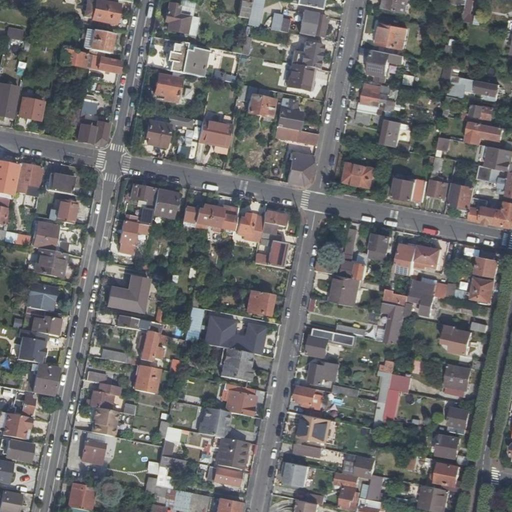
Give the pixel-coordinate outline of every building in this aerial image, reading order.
[(240,0),(237,17),(248,19),(251,0),(240,0)] [(251,0),(248,19),(247,25),(252,26),(254,20),(260,21),(261,15),(257,14),(259,0),(251,0)] [(297,0),(296,5),(322,10),(324,0),(327,1),(327,0),(297,0)] [(405,14),(407,0),(386,0),(384,9),(405,14)] [(466,0),(463,21),(477,23),(480,0),(466,0)] [(119,5),(96,1),(92,20),(116,25),(119,5)] [(165,22),(169,23),(168,31),(196,36),(199,19),(191,17),(192,8),(169,4),(167,12),(165,22)] [(309,14),(305,34),(322,37),(326,17),(309,14)] [(274,15),(271,29),(279,31),(281,19),(282,16),(274,15)] [(281,19),(279,31),(287,33),(289,21),(281,19)] [(407,29),(382,25),(378,44),(404,49),(407,29)] [(5,37),(21,40),(23,30),(7,27),(5,37)] [(114,35),(94,31),(90,51),(110,54),(114,35)] [(444,56),(452,58),(458,41),(450,38),(444,56)] [(175,42),(170,70),(204,77),(210,50),(188,46),(188,44),(175,42)] [(316,69),(318,70),(322,46),(304,42),(302,53),(293,51),(291,65),(292,65),(316,69)] [(241,55),(243,45),(234,43),(232,53),(241,55)] [(92,55),(59,49),(57,60),(62,61),(61,64),(89,69),(90,61),(92,55)] [(377,75),(376,82),(385,83),(391,54),(373,50),(368,74),(377,75)] [(118,74),(121,61),(92,55),(90,61),(89,69),(118,74)] [(312,92),(316,69),(292,65),(288,87),(312,92)] [(180,79),(157,75),(154,94),(164,96),(163,100),(176,102),(180,79)] [(448,96),(464,99),(465,90),(483,93),(482,96),(485,97),(485,99),(495,101),(499,86),(457,77),(452,76),(448,96)] [(19,88),(0,84),(0,116),(13,120),(19,88)] [(360,103),(358,111),(372,114),(377,115),(377,114),(386,116),(387,112),(378,110),(380,100),(382,100),(383,94),(380,94),(382,87),(368,84),(367,88),(365,88),(362,104),(360,103)] [(270,91),(241,85),(238,100),(248,102),(248,98),(251,99),(248,113),(272,118),(275,101),(268,99),(270,91)] [(448,96),(446,101),(463,104),(464,99),(448,96)] [(43,103),(22,99),(18,117),(39,122),(43,103)] [(297,102),(282,99),(281,102),(276,127),(297,131),(301,113),(295,112),(297,102)] [(78,125),(74,142),(98,146),(105,141),(109,125),(107,125),(97,123),(84,120),(85,114),(95,116),(97,105),(82,102),(80,112),(78,125)] [(463,113),(462,120),(468,121),(470,122),(472,122),(482,124),(499,128),(500,124),(497,123),(495,121),(491,120),(494,108),(473,104),(471,115),(463,113)] [(68,127),(65,140),(74,142),(78,125),(80,112),(74,111),(71,127),(68,127)] [(372,114),(358,111),(357,119),(370,122),(372,114)] [(149,138),(147,145),(166,148),(170,126),(149,121),(145,137),(149,138)] [(397,147),(397,149),(409,152),(410,146),(398,144),(402,123),(387,121),(382,144),(397,147)] [(232,128),(202,122),(199,141),(208,142),(208,140),(216,142),(215,144),(228,146),(232,128)] [(467,142),(490,147),(500,148),(501,143),(488,141),(489,138),(501,141),(503,129),(482,125),(482,124),(472,122),(467,142)] [(297,131),(276,127),(274,140),(315,149),(318,135),(297,131)] [(439,137),(435,157),(440,158),(441,156),(451,158),(453,149),(454,147),(457,148),(457,149),(467,151),(467,152),(488,156),(490,147),(467,142),(439,137)] [(192,160),(196,141),(182,138),(179,157),(192,160)] [(312,164),(313,158),(291,153),(290,159),(312,164)] [(291,165),(287,184),(302,187),(309,183),(312,164),(290,159),(288,165),(291,165)] [(375,168),(348,163),(344,182),(371,187),(375,168)] [(22,165),(18,184),(16,193),(25,194),(26,186),(38,188),(42,169),(22,165)] [(479,180),(489,182),(490,178),(492,168),(480,165),(480,166),(475,188),(477,188),(479,180)] [(496,179),(498,169),(492,168),(490,178),(496,179)] [(511,196),(511,171),(511,172),(509,180),(500,178),(499,184),(498,187),(507,189),(506,195),(511,196)] [(50,174),(47,192),(71,197),(75,180),(50,174)] [(416,182),(397,178),(394,197),(423,202),(427,182),(417,180),(416,182)] [(448,184),(431,180),(428,195),(445,198),(448,184)] [(474,188),(454,184),(450,205),(470,209),(474,188)] [(36,197),(38,188),(26,186),(25,194),(36,197)] [(142,225),(150,227),(152,215),(155,201),(152,201),(154,190),(133,186),(130,199),(137,201),(136,207),(141,208),(139,218),(126,215),(125,222),(138,225),(142,225)] [(498,193),(506,195),(507,189),(498,187),(497,191),(498,193)] [(155,201),(152,215),(173,219),(178,195),(158,191),(157,200),(155,199),(155,201)] [(473,198),(469,219),(510,228),(511,226),(511,203),(505,202),(503,211),(486,207),(488,201),(473,198)] [(55,222),(73,226),(77,204),(59,201),(55,222)] [(185,208),(182,225),(207,229),(207,228),(211,208),(203,206),(201,211),(185,208)] [(219,210),(211,208),(207,228),(212,229),(216,230),(219,230),(219,233),(233,235),(237,210),(224,207),(223,210),(219,210)] [(274,242),(280,243),(281,237),(274,235),(276,226),(283,228),(286,217),(265,213),(261,233),(260,233),(260,235),(259,239),(264,240),(274,242)] [(262,223),(263,218),(245,214),(244,218),(241,218),(241,219),(240,219),(237,231),(240,232),(240,234),(244,235),(244,233),(250,234),(250,233),(260,235),(260,233),(262,223)] [(140,235),(140,232),(142,225),(138,225),(125,222),(123,222),(119,243),(121,243),(119,253),(133,256),(135,246),(133,246),(135,238),(134,238),(135,234),(140,235)] [(52,252),(66,255),(68,245),(54,242),(57,228),(38,225),(33,248),(39,249),(52,252)] [(347,246),(345,255),(351,256),(357,230),(351,229),(350,232),(347,246)] [(347,246),(350,232),(344,230),(341,245),(347,246)] [(373,234),(368,258),(374,259),(376,249),(388,252),(391,237),(373,234)] [(5,235),(4,243),(13,244),(14,237),(5,235)] [(29,240),(20,238),(18,245),(28,247),(29,240)] [(282,269),(286,244),(280,243),(274,242),(264,240),(264,243),(271,245),(269,257),(256,255),(254,263),(282,269)] [(415,261),(418,248),(401,245),(395,271),(413,274),(415,261)] [(418,248),(415,261),(438,265),(441,250),(418,245),(418,248)] [(61,279),(66,255),(52,252),(39,249),(36,266),(34,273),(61,279)] [(321,250),(317,271),(330,274),(337,275),(341,276),(343,267),(344,262),(333,260),(332,265),(324,264),(327,252),(321,250)] [(476,274),(495,277),(499,261),(479,257),(476,274)] [(355,278),(360,279),(364,280),(367,266),(344,261),(344,262),(343,267),(341,276),(355,278)] [(28,272),(34,273),(36,266),(29,265),(28,272)] [(144,270),(141,269),(121,265),(117,282),(131,285),(132,281),(123,279),(125,270),(137,273),(137,272),(144,273),(144,270)] [(337,275),(332,302),(355,306),(360,279),(355,278),(341,276),(337,275)] [(493,282),(475,278),(471,298),(489,301),(493,282)] [(197,280),(191,307),(197,309),(203,282),(197,280)] [(411,280),(409,291),(435,296),(446,298),(449,284),(437,282),(436,285),(411,280)] [(138,286),(131,285),(117,282),(114,298),(132,302),(134,294),(136,294),(138,286)] [(31,285),(27,308),(50,313),(55,290),(31,285)] [(145,287),(138,286),(136,294),(143,295),(145,287)] [(386,290),(383,303),(406,307),(407,303),(407,301),(408,297),(394,294),(394,292),(386,290)] [(269,317),(273,295),(251,291),(247,312),(269,317)] [(409,291),(408,297),(407,301),(412,299),(411,300),(419,302),(418,307),(423,308),(422,314),(431,316),(435,296),(409,291)] [(385,342),(398,345),(399,344),(400,339),(404,316),(406,307),(383,303),(381,312),(391,314),(385,342)] [(407,303),(406,307),(404,316),(410,318),(413,304),(407,303)] [(56,337),(60,315),(50,313),(27,308),(26,308),(22,325),(21,330),(43,335),(56,337)] [(139,320),(115,316),(114,320),(118,320),(117,327),(137,330),(137,329),(148,331),(148,329),(159,331),(160,324),(139,320)] [(210,317),(204,345),(226,349),(253,355),(256,355),(262,328),(248,325),(245,338),(233,336),(235,322),(210,317)] [(472,322),(470,330),(485,333),(487,324),(472,322)] [(337,333),(349,335),(355,336),(356,329),(339,325),(337,333)] [(265,329),(262,328),(256,355),(260,356),(265,329)] [(337,333),(315,328),(313,335),(312,335),(308,354),(327,357),(330,339),(335,340),(334,343),(347,345),(349,335),(337,333)] [(444,343),(452,345),(450,351),(467,355),(472,333),(455,329),(454,336),(446,334),(444,343)] [(21,330),(20,330),(18,338),(21,338),(17,360),(40,364),(41,357),(43,358),(45,350),(43,349),(44,342),(42,342),(43,335),(21,330)] [(166,334),(166,336),(147,332),(145,342),(141,341),(141,345),(144,346),(141,359),(152,362),(153,358),(160,360),(163,349),(155,348),(157,341),(165,343),(165,340),(172,342),(173,338),(169,337),(170,335),(166,334)] [(253,355),(226,349),(220,377),(250,383),(252,371),(250,371),(253,355)] [(103,350),(102,359),(117,361),(127,363),(128,360),(126,359),(126,357),(127,355),(103,350)] [(388,360),(385,372),(393,374),(395,361),(388,360)] [(474,360),(472,368),(487,371),(489,363),(474,360)] [(321,366),(313,364),(310,382),(324,385),(325,379),(336,381),(339,365),(322,362),(321,366)] [(20,383),(18,391),(32,394),(32,393),(53,397),(58,369),(38,365),(36,372),(34,372),(33,375),(35,375),(33,385),(20,383)] [(446,386),(450,386),(466,390),(470,369),(449,365),(446,386)] [(140,366),(135,391),(155,395),(160,370),(140,366)] [(333,393),(387,404),(390,389),(393,374),(385,372),(376,370),(375,375),(381,376),(378,394),(334,386),(333,393)] [(390,389),(398,390),(403,391),(406,376),(393,374),(390,389)] [(86,407),(96,409),(106,411),(108,398),(109,395),(117,397),(119,388),(100,384),(98,393),(94,392),(92,402),(87,401),(86,407)] [(257,390),(226,384),(225,391),(231,392),(227,413),(229,413),(252,418),(257,397),(255,396),(257,390)] [(317,389),(299,386),(296,402),(314,406),(313,408),(321,410),(324,395),(316,394),(317,389)] [(466,390),(450,386),(448,393),(464,396),(466,390)] [(387,404),(384,418),(392,420),(398,390),(390,389),(387,404)] [(22,407),(15,406),(14,414),(31,418),(35,397),(25,395),(22,407)] [(224,402),(207,399),(206,407),(223,410),(224,402)] [(124,402),(122,412),(133,415),(135,405),(124,402)] [(450,415),(447,431),(465,434),(469,411),(454,408),(452,416),(450,415)] [(93,425),(92,433),(93,434),(103,436),(113,438),(119,413),(115,413),(110,411),(106,411),(96,409),(93,420),(95,421),(94,425),(93,425)] [(201,423),(199,434),(222,439),(229,440),(231,429),(227,428),(229,413),(227,413),(206,409),(204,420),(201,423)] [(6,414),(2,436),(24,440),(26,429),(29,430),(31,419),(6,414)] [(329,420),(301,415),(297,437),(325,442),(329,420)] [(157,437),(165,439),(167,427),(168,423),(161,422),(160,429),(159,428),(157,437)] [(460,439),(441,436),(438,455),(457,458),(460,439)] [(241,471),(247,443),(229,440),(222,439),(216,466),(241,471)] [(105,445),(85,441),(81,460),(102,465),(105,445)] [(9,451),(17,453),(16,460),(29,462),(32,446),(11,442),(9,451)] [(324,448),(297,443),(295,452),(322,457),(324,448)] [(200,462),(210,463),(211,455),(201,454),(200,462)] [(433,459),(410,454),(407,469),(415,470),(415,469),(420,470),(421,465),(431,467),(433,459)] [(360,468),(362,458),(349,456),(347,466),(360,468)] [(161,457),(156,479),(161,480),(163,470),(161,469),(162,466),(181,470),(183,461),(161,457)] [(366,478),(372,479),(373,475),(374,468),(370,468),(371,460),(362,458),(360,468),(359,473),(365,475),(365,478),(366,478)] [(13,464),(0,461),(0,482),(9,484),(13,464)] [(287,474),(285,482),(302,486),(304,477),(306,466),(286,462),(283,473),(287,474)] [(448,490),(463,493),(465,483),(459,482),(457,482),(460,467),(440,463),(439,468),(436,467),(435,470),(438,470),(437,474),(432,473),(430,480),(436,481),(436,482),(444,483),(443,489),(448,490)] [(240,479),(241,473),(216,468),(215,474),(213,474),(209,474),(208,480),(212,481),(212,482),(238,487),(240,479)] [(340,508),(357,511),(358,507),(351,505),(352,502),(358,503),(360,493),(356,493),(357,485),(357,484),(358,478),(348,476),(337,474),(338,473),(335,472),(334,475),(337,475),(336,484),(342,485),(345,485),(340,508)] [(372,479),(367,499),(375,501),(380,476),(373,475),(372,479)] [(149,478),(146,493),(153,494),(155,486),(156,480),(149,478)] [(366,478),(362,498),(367,499),(372,479),(366,478)] [(68,508),(69,508),(88,511),(90,511),(95,489),(72,484),(68,508)] [(444,511),(448,490),(443,489),(425,485),(420,507),(444,511)] [(154,494),(150,511),(162,511),(167,489),(160,487),(155,486),(153,494),(154,494)] [(207,511),(210,498),(181,492),(178,509),(186,511),(207,511)] [(0,505),(0,511),(17,511),(20,497),(2,493),(0,505)] [(312,496),(310,503),(319,504),(325,505),(326,499),(312,496)] [(238,511),(240,504),(219,499),(215,511),(238,511)] [(379,511),(382,502),(375,501),(367,499),(367,503),(363,503),(361,511),(379,511)] [(310,503),(299,500),(296,511),(317,511),(319,504),(310,503)]
